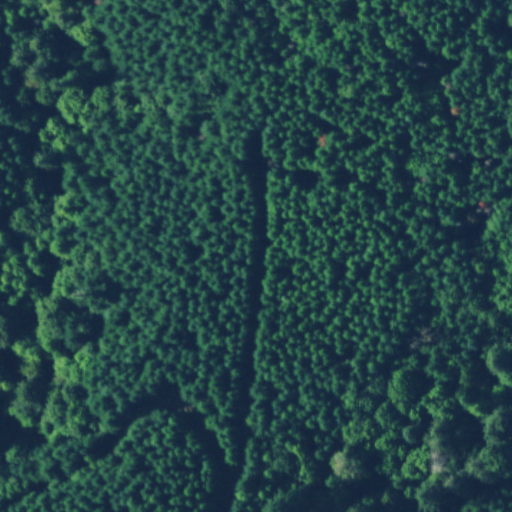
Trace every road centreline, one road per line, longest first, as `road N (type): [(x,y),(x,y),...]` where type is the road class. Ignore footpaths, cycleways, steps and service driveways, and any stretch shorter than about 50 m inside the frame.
road 1 (track): [(260,141),(264,208),(246,438),(226,493)]
road 2 (track): [(0,479),(64,480),(101,460),(158,402),(188,402),(219,438),(228,469),(220,511)]
